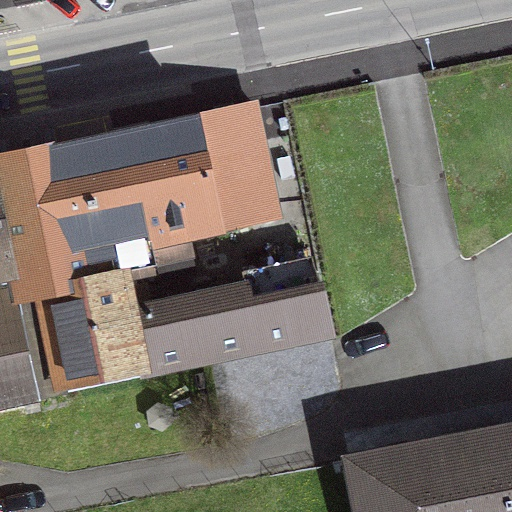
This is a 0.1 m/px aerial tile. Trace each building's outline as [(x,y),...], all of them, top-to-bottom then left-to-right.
[(199,117),(217,213),(273,202),(254,106),(199,117)] [(0,159),(0,207),(12,265),(14,278),(17,293),(42,287),(121,270),(121,266),(156,259),(146,229),(217,213),(199,117),(0,159)] [(0,267),(12,265),(0,207),(0,267)] [(140,366),(142,374),(329,334),(316,269),(278,277),(281,291),(148,319),(141,286),(125,289),(140,366)] [(140,366),(125,289),(121,270),(42,287),(63,391),(66,390),(64,382),(140,366)] [(0,404),(63,391),(42,287),(17,293),(14,278),(0,280),(0,404)] [(511,511),(511,425),(349,458),(359,511),(511,511)]
